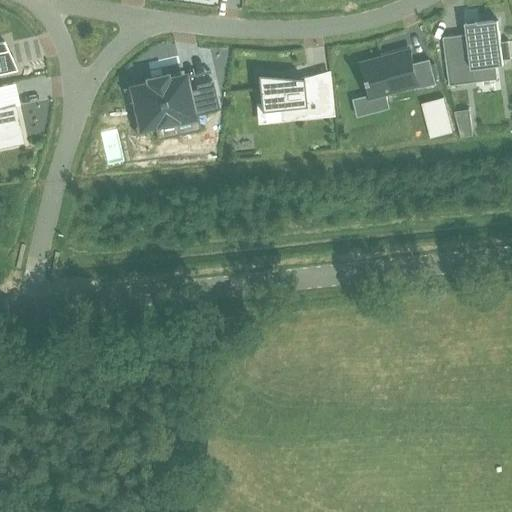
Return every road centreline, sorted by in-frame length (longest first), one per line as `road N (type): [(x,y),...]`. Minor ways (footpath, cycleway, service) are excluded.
road 1 (unclassified): [(511,257),(37,306)]
road 2 (residential): [(422,0),(322,29),(144,18)]
road 3 (residential): [(45,230),(80,92)]
